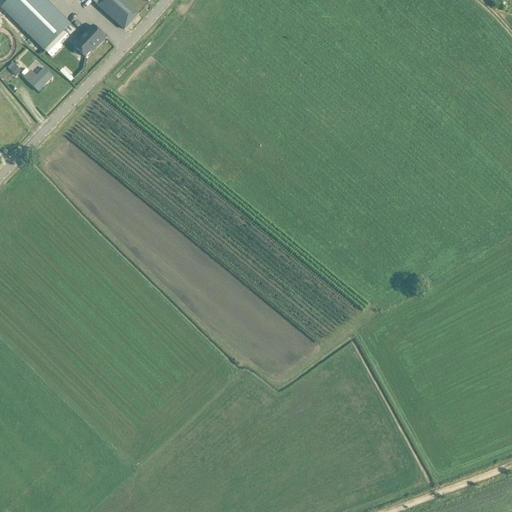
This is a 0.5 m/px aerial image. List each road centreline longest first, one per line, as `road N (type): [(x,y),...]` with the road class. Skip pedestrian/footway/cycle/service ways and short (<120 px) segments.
road 1 (unclassified): [(0,178),(169,0)]
road 2 (track): [(392,511),(511,465)]
